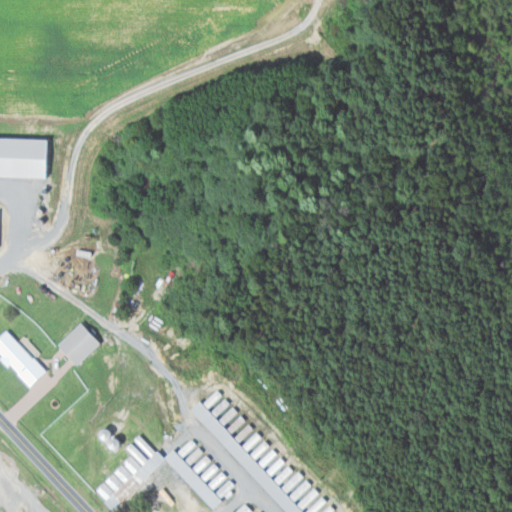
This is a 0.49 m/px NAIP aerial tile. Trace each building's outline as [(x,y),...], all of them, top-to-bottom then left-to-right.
[(48,138),(0,136),(0,174),(46,177),(48,138)] [(76,364),(99,342),(79,321),(56,344),(76,364)] [(0,333),(0,356),(29,386),(46,369),(5,328),(0,333)] [(191,410),(285,511),(302,511),(261,468),(276,454),(270,447),(254,430),(255,430),(223,396),(216,388),(191,410)] [(131,454),(93,489),(112,509),(164,460),(139,433),(125,446),(131,454)] [(210,508),(235,485),(228,478),(213,492),(173,448),(164,456),(210,508)] [(251,511),(252,511),(243,501),(231,511),(251,511)]
